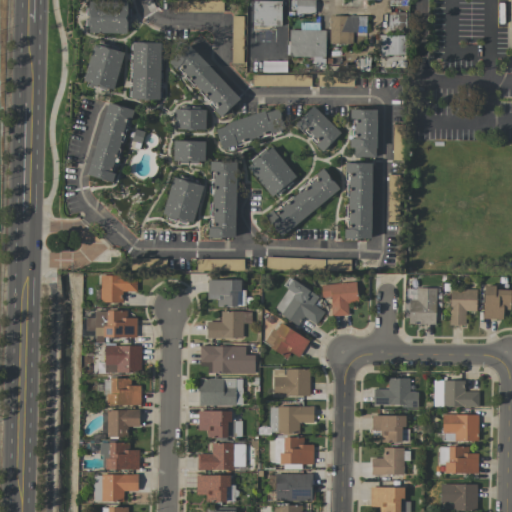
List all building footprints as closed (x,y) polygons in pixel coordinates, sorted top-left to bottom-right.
[(85,32),(127,34),(128,2),(87,0),(85,32)] [(223,1),(176,0),(175,12),(222,12),(223,1)] [(281,1),(252,0),(251,27),(280,28),(281,1)] [(314,0),(295,0),(295,14),(314,15),(314,0)] [(231,63),(242,64),(242,16),(231,16),(231,63)] [(365,16),(329,16),(329,44),(352,44),(352,33),(365,33),(365,16)] [(325,30),(288,29),(287,57),(308,57),(307,65),(324,66),(325,30)] [(406,55),(405,35),(378,36),(378,56),(406,55)] [(160,43),(131,42),(130,99),(159,100),(160,43)] [(124,53),(93,44),(82,83),(112,92),(124,53)] [(240,98),(187,45),(169,62),(223,115),(240,98)] [(252,74),(251,86),(310,87),(310,75),(252,74)] [(110,182),(128,108),(106,103),(87,176),(110,182)] [(340,132),(312,106),(295,124),(323,151),(340,132)] [(285,129),(278,108),(214,127),(221,149),(285,129)] [(205,110),(174,109),(173,129),(205,130),(205,110)] [(376,110),(349,109),(349,119),(352,119),(351,149),(353,149),(353,157),(375,158),(376,110)] [(402,160),(402,124),(392,125),(392,160),(402,160)] [(204,141),(173,141),(172,163),(204,163),(204,141)] [(271,198),(296,178),(271,147),(247,167),(271,198)] [(236,162),(211,162),(210,237),(234,238),(236,162)] [(371,163),(344,163),(344,171),(349,171),(348,229),(343,229),(343,238),(370,239),(371,163)] [(339,190),(324,171),(265,218),(280,237),(339,190)] [(387,222),(398,222),(397,174),(386,175),(387,222)] [(202,186),(172,178),(161,216),(192,225),(202,186)] [(265,269),(323,270),(323,259),(265,257),(265,269)] [(122,302),(122,291),(136,292),(136,276),(100,276),(100,302),(122,302)] [(240,280),(207,280),(207,300),(216,300),(216,306),(243,307),(243,289),(240,289),(240,280)] [(318,296),(292,280),(273,310),(297,325),(302,317),(315,325),(323,312),(312,305),(318,296)] [(331,316),(348,315),(347,303),(356,302),(355,282),(320,284),(321,297),(330,297),(331,316)] [(406,324),(435,325),(436,289),(414,288),(414,300),(407,300),(406,324)] [(483,319),(502,319),(502,310),(510,310),(510,288),(483,288),(483,319)] [(449,325),(465,326),(465,311),(475,311),(476,290),(450,289),(449,325)] [(103,338),(136,338),(136,318),(126,318),(126,311),(94,311),(94,318),(85,318),(85,331),(94,331),(94,342),(103,342),(103,338)] [(242,338),(242,324),(251,324),(251,311),(220,312),(220,322),(206,322),(206,338),(242,338)] [(264,344),(287,357),(290,353),(298,358),(308,341),(277,322),(264,344)] [(140,346),(104,345),(104,373),(140,373),(140,346)] [(254,355),(244,355),(244,347),(199,346),(199,366),(207,366),(206,374),(254,374),(254,355)] [(308,396),(309,369),(272,369),(272,396),(308,396)] [(139,405),(139,385),(130,386),(130,378),(110,379),(110,394),(106,394),(106,405),(139,405)] [(241,406),(242,379),(198,378),(198,405),(241,406)] [(372,406),(417,407),(417,392),(409,391),(409,379),(387,378),(387,389),(373,389),(372,406)] [(463,380),(432,381),(433,407),(478,407),(478,392),(463,392),(463,380)] [(313,407),(269,406),(268,433),(298,434),(299,423),(312,423),(313,407)] [(106,410),(106,437),(126,437),(126,427),(139,427),(139,410),(106,410)] [(198,430),(207,430),(207,437),(238,437),(237,421),(231,421),(231,411),(197,411),(198,430)] [(403,416),(372,415),(371,430),(381,430),(380,443),(402,443),(403,416)] [(477,415),(441,415),(441,434),(454,434),(454,441),(477,441),(477,415)] [(302,438),(274,438),(274,453),(279,453),(279,464),(312,464),(312,445),(302,445),(302,438)] [(138,450),(128,450),(128,443),(99,442),(98,455),(102,455),(102,469),(138,470),(138,450)] [(197,470),(232,471),(232,465),(244,466),(244,444),(211,443),(211,454),(197,454),(197,470)] [(477,454),(468,453),(468,447),(439,446),(438,464),(444,464),(444,473),(477,474),(477,454)] [(371,458),(371,475),(402,475),(402,448),(382,448),(382,458),(371,458)] [(137,474),(92,475),(93,502),(122,501),(122,491),(137,491),(137,474)] [(310,502),(311,474),(275,474),(274,501),(310,502)] [(196,475),(196,494),(205,495),(205,501),(234,502),(234,485),(229,485),(229,476),(196,475)] [(475,511),(476,485),(440,484),(439,503),(452,503),(452,511),(475,511)] [(402,487),(369,487),(369,507),(379,507),(379,511),(409,511),(409,502),(402,502),(402,487)]
